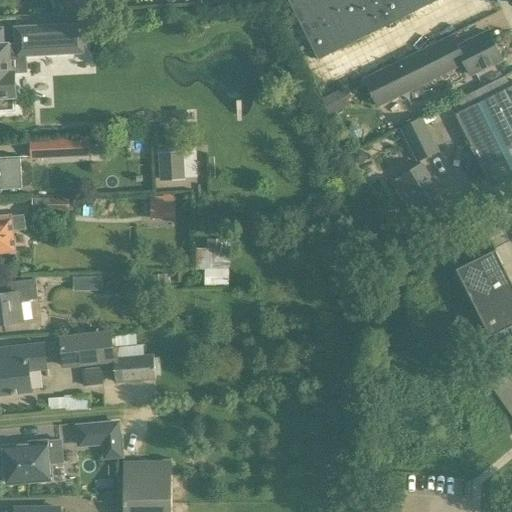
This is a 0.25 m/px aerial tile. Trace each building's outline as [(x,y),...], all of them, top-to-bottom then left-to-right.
[(288,0),(318,60),(438,0),(288,0)] [(0,111),(14,110),(13,97),(15,97),(14,73),(14,72),(9,72),(8,56),(17,56),(17,57),(25,57),(85,53),(83,24),(15,28),(16,44),(3,45),(2,29),(0,29),(0,111)] [(378,106),(465,63),(470,75),(502,60),(489,33),(458,48),(452,37),(365,80),(378,106)] [(511,99),(507,89),(455,115),(492,188),(511,177),(511,99)] [(399,128),(417,162),(439,151),(421,116),(399,128)] [(31,159),(90,156),(89,136),(30,140),(31,159)] [(181,154),(160,155),(162,180),(176,179),(175,168),(182,168),(181,154)] [(0,190),(22,190),(20,157),(0,158),(0,190)] [(422,165),(400,178),(391,183),(414,220),(423,215),(424,217),(446,204),(422,165)] [(152,218),(176,216),(175,194),(151,195),(152,218)] [(32,211),(73,211),(73,198),(32,198),(32,211)] [(0,252),(16,251),(13,230),(29,228),(28,220),(25,221),(24,215),(0,217),(0,252)] [(230,241),(202,241),(202,283),(230,283),(230,241)] [(511,325),(511,283),(495,250),(457,269),(490,336),(511,325)] [(8,282),(10,294),(0,295),(0,324),(25,321),(22,301),(38,299),(36,278),(8,282)] [(112,330),(61,336),(63,367),(114,363),(116,383),(156,379),(153,353),(144,354),(143,344),(114,347),(112,330)] [(0,395),(33,392),(31,371),(47,370),(44,342),(0,346),(0,395)] [(511,379),(509,375),(492,387),(511,414),(511,379)] [(88,424),(90,447),(102,446),(121,444),(119,421),(88,424)] [(7,468),(4,471),(5,478),(8,480),(9,485),(52,480),(51,471),(50,465),(62,463),(61,455),(60,439),(48,441),(30,442),(30,446),(5,448),(7,467),(7,468)] [(124,511),(172,511),(172,476),(124,476),(124,511)]
